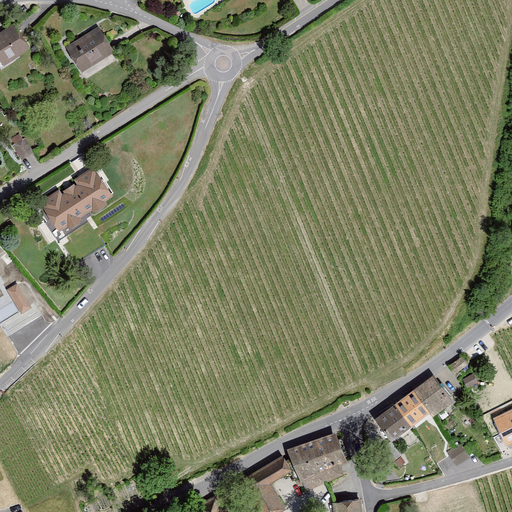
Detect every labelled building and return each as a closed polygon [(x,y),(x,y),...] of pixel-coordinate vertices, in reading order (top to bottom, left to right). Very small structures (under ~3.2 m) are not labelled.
[(97,25),(65,47),(83,74),(115,52),(97,25)] [(15,26),(0,33),(0,65),(1,67),(29,52),(15,26)] [(33,152),(25,139),(13,146),(20,159),(33,152)] [(112,195),(95,169),(76,181),(79,185),(62,197),(59,192),(42,203),(46,210),(41,213),(58,239),(87,221),(82,214),(94,206),(96,210),(104,205),(102,201),(112,195)] [(19,281),(8,289),(24,314),(35,306),(19,281)] [(459,370),(469,362),(464,356),(454,365),(459,370)] [(433,375),(372,420),(391,446),(452,401),(433,375)] [(511,411),(497,417),(508,442),(511,440),(511,411)] [(338,431),(288,453),(305,493),(355,471),(338,431)] [(462,443),(446,452),(455,467),(470,458),(462,443)] [(292,473),(283,456),(239,480),(257,511),(281,511),(284,510),(270,485),(292,473)] [(226,511),(220,494),(190,504),(192,511),(226,511)] [(363,511),(361,499),(333,504),(334,511),(363,511)]
